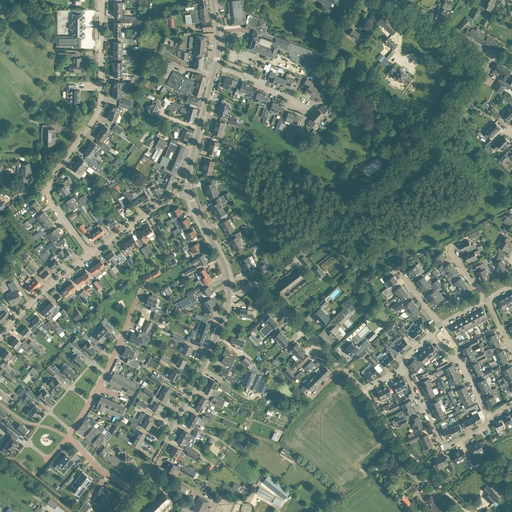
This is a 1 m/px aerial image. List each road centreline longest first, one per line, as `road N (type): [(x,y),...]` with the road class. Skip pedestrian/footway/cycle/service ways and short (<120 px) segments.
road 1 (residential): [(89,253),(47,192),(99,107),(102,0)]
road 2 (tertiary): [(130,490),(202,368),(228,296)]
road 3 (track): [(468,511),(362,389)]
road 4 (residential): [(340,368),(260,286),(228,296)]
road 5 (residential): [(488,417),(480,430),(442,444),(403,371)]
road 6 (tertiary): [(511,64),(394,0)]
road 7 (tertiary): [(188,190),(215,66)]
road 8 (residential): [(0,335),(89,253)]
